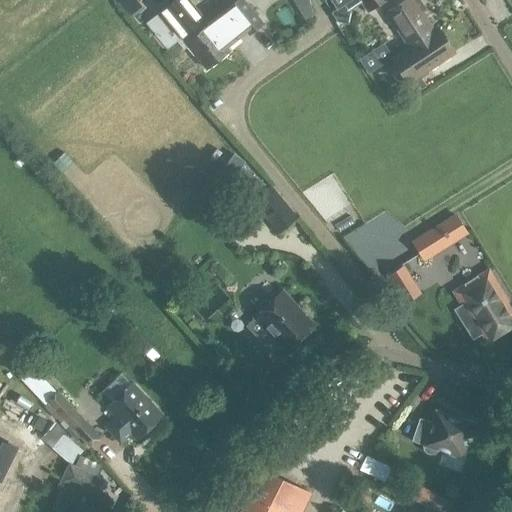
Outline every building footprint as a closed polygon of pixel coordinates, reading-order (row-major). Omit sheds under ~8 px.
[(167,50),(205,20),(189,0),(175,0),(161,11),(166,19),(152,30),(167,50)] [(186,44),(205,69),(230,49),(217,32),(236,18),(248,34),(262,23),(244,0),(235,0),(203,24),(206,28),(186,44)] [(330,0),(336,8),(348,0),(330,0)] [(387,0),(348,0),(336,8),(331,12),(338,21),(345,22),(347,11),(360,2),(363,8),(367,13),(387,0)] [(404,0),(388,11),(411,45),(417,55),(428,47),(422,39),(434,31),(421,11),(426,8),(421,0),(404,0)] [(411,45),(410,46),(392,58),(415,92),(425,85),(418,75),(453,52),(438,29),(434,31),(422,39),(428,47),(417,55),(411,45)] [(251,46),(234,58),(250,79),(266,68),(251,46)] [(298,219),(272,185),(269,188),(241,167),(229,186),(257,208),(278,235),(298,219)] [(468,232),(457,213),(412,240),(421,254),(443,241),(446,245),(468,232)] [(351,215),(337,225),(342,232),(356,222),(351,215)] [(420,293),(403,266),(389,275),(405,302),(420,293)] [(477,326),(487,341),(511,325),(511,311),(506,302),(509,301),(489,269),(453,292),(462,306),(455,310),(469,331),(477,326)] [(259,311),(254,316),(271,335),(268,338),(276,347),(280,344),(285,349),(312,324),(281,291),(275,296),(272,292),(256,307),(259,311)] [(48,404),(89,448),(102,439),(58,392),(55,395),(41,381),(31,390),(46,406),(48,404)] [(115,415),(103,426),(121,445),(132,434),(137,439),(163,415),(133,382),(107,406),(115,415)] [(461,456),(467,437),(469,438),(473,437),(476,434),(478,429),(477,425),(474,422),(458,416),(457,418),(436,411),(432,422),(419,418),(411,440),(422,444),(422,445),(423,450),(426,453),(430,454),(435,454),(438,451),(438,449),(461,456)] [(0,440),(0,480),(1,479),(5,481),(20,450),(0,440)] [(85,456),(75,464),(81,469),(88,474),(97,478),(103,469),(85,456)] [(69,511),(83,485),(96,490),(101,480),(66,464),(59,481),(63,483),(52,507),(62,511),(61,511),(69,511)] [(301,511),(311,494),(258,468),(242,501),(235,497),(227,511),(301,511)] [(94,496),(96,490),(83,485),(69,511),(100,511),(106,501),(94,496)] [(411,500),(433,511),(435,507),(432,511),(448,511),(452,505),(439,499),(441,496),(419,485),(411,500)]
